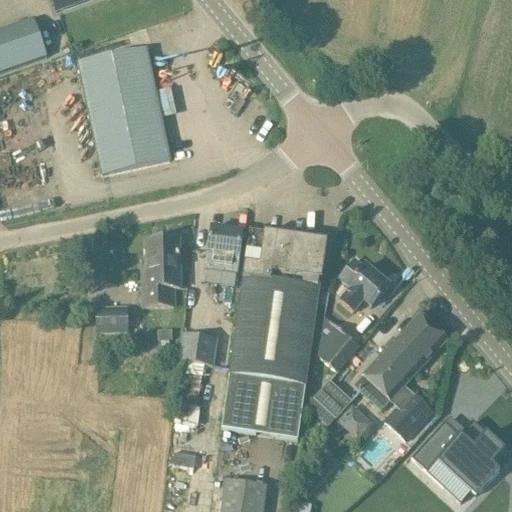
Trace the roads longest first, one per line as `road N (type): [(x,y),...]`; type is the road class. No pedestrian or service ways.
road 1 (unclassified): [(0,239),(195,201),(263,172),(315,132)]
road 2 (tertiary): [(511,370),(315,132)]
road 3 (unclassified): [(511,193),(470,169),(402,107),(375,103),(315,132)]
road 4 (tertiary): [(315,132),(206,0)]
